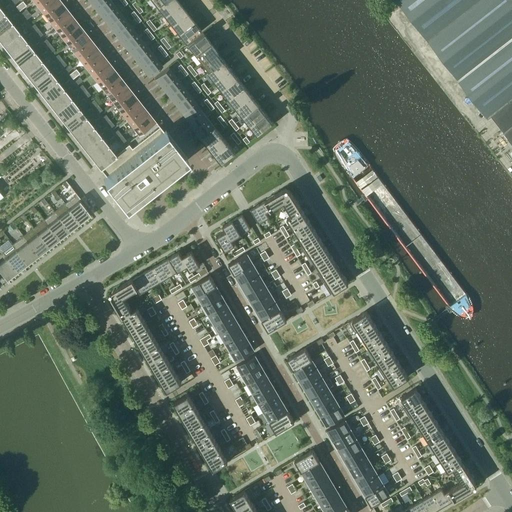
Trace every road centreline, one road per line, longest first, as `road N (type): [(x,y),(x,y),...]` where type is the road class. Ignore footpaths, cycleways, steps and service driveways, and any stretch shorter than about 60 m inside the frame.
road 1 (residential): [(504,492),(280,153)]
road 2 (residential): [(365,511),(189,214)]
road 3 (residential): [(221,511),(87,280)]
road 4 (residential): [(138,249),(0,71)]
road 5 (residential): [(280,153),(288,108),(202,0)]
